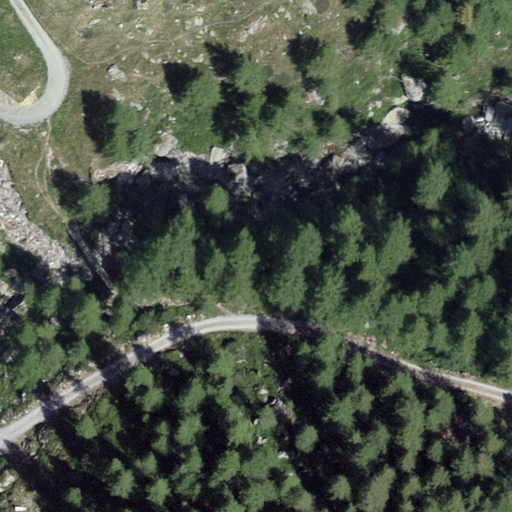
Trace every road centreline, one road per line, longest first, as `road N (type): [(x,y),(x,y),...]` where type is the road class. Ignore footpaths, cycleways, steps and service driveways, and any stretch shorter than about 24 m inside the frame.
road 1 (track): [(511,400),(305,331),(236,322)]
road 2 (track): [(236,322),(147,348),(0,438)]
road 3 (track): [(0,110),(42,109),(55,84),(53,59),(14,0)]
